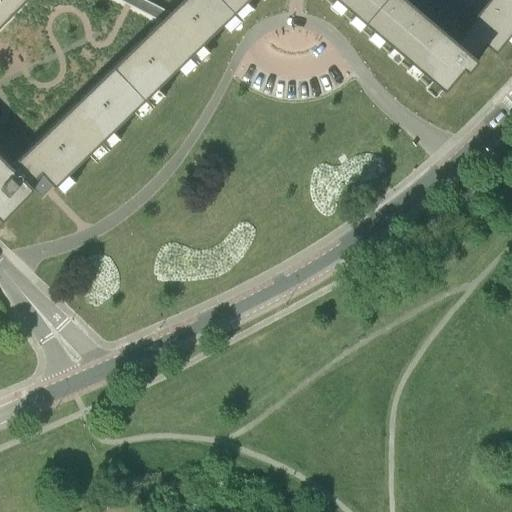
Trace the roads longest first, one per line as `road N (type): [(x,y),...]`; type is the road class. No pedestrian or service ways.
road 1 (secondary): [(91,374),(323,263),(379,227),(511,109)]
road 2 (residential): [(91,374),(0,272)]
